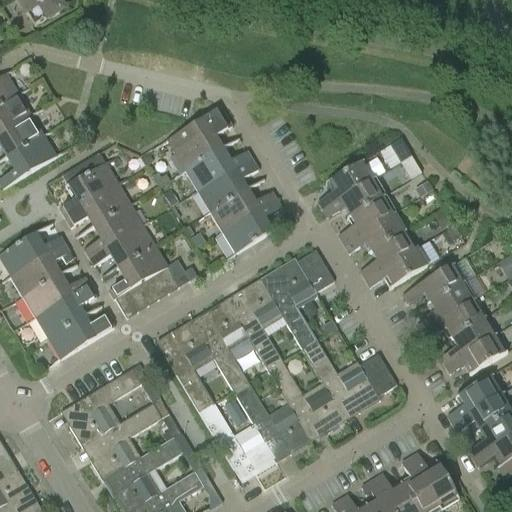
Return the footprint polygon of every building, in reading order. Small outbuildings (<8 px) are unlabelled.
[(61,12),(54,0),(19,0),(18,1),(34,28),(61,12)] [(0,108),(13,100),(1,80),(0,80),(0,108)] [(0,136),(26,121),(13,100),(0,108),(0,136)] [(177,151),(189,172),(219,153),(212,141),(231,129),(226,120),(177,151)] [(0,147),(1,147),(9,159),(38,142),(26,121),(0,136),(0,147)] [(377,153),(388,171),(396,166),(406,182),(419,174),(398,140),(377,153)] [(51,163),(38,142),(9,159),(16,172),(0,181),(0,190),(2,193),(51,163)] [(227,166),(219,153),(189,172),(201,192),(251,161),(247,154),(227,166)] [(95,159),(83,166),(62,178),(75,200),(59,210),(65,220),(114,190),(101,169),(95,159)] [(201,192),(214,213),(244,194),(237,182),(256,170),(251,161),(201,192)] [(317,204),(322,213),(374,181),(363,164),(326,187),(331,196),(317,204)] [(341,212),(347,221),(384,199),(374,181),(322,213),(327,221),(341,212)] [(126,211),(114,190),(65,220),(69,228),(89,216),(97,228),(126,211)] [(252,207),(244,194),(214,213),(227,233),(276,203),(271,195),(252,207)] [(395,216),(384,199),(347,221),(352,230),(338,239),(343,248),(395,216)] [(281,211),(276,203),(227,233),(239,254),(269,236),(261,223),(281,211)] [(84,252),(89,261),(138,231),(126,211),(97,228),(104,240),(84,252)] [(362,247),(368,256),(405,234),(395,216),(343,248),(348,256),(362,247)] [(151,252),(138,231),(89,261),(94,269),(114,257),(121,269),(151,252)] [(359,274),(364,283),(416,251),(405,234),(368,256),(373,266),(359,274)] [(14,277),(65,247),(60,239),(39,251),(32,239),(2,256),(14,277)] [(70,255),(65,247),(14,277),(27,298),(57,280),(49,268),(61,261),(65,267),(73,262),(69,256),(70,255)] [(427,270),(416,251),(364,283),(369,291),(383,282),(390,293),(427,270)] [(115,302),(126,296),(136,290),(146,283),(156,277),(163,273),(151,252),(121,269),(129,282),(109,294),(114,303),(115,302)] [(297,265),(303,276),(321,264),(315,254),(297,265)] [(511,292),(511,261),(509,256),(494,266),(511,292)] [(272,304),(283,322),(302,353),(317,344),(298,312),(318,300),(316,297),(309,286),(303,276),(297,265),(294,261),(293,262),(296,265),(262,286),(272,304)] [(421,300),(426,309),(465,286),(475,279),(464,261),(402,298),(408,308),(421,300)] [(328,275),(321,264),(303,276),(309,286),(328,275)] [(167,271),(179,290),(189,284),(178,265),(167,271)] [(168,296),(179,290),(167,271),(163,273),(156,277),(168,296)] [(334,286),(328,275),(309,286),(316,297),(334,286)] [(156,277),(146,283),(158,303),(168,296),(156,277)] [(64,293),(57,280),(27,298),(39,318),(89,288),(85,281),(64,293)] [(146,283),(136,290),(147,309),(158,303),(146,283)] [(268,374),(283,365),(264,333),(283,322),(272,304),(262,286),(256,289),(254,286),(239,295),(247,308),(234,317),(248,343),(268,374)] [(475,303),(465,286),(426,309),(432,318),(418,326),(423,334),(475,303)] [(95,297),(89,288),(39,318),(51,340),(81,322),(74,309),(95,297)] [(147,309),(136,290),(126,296),(138,315),(147,309)] [(126,322),(138,315),(126,296),(115,302),(126,322)] [(191,325),(214,363),(233,395),(249,386),(229,354),(248,343),(234,317),(226,303),(205,316),(207,319),(199,325),(197,321),(191,325)] [(442,335),(447,344),(486,321),(475,303),(423,334),(428,343),(442,335)] [(440,361),(444,369),(496,338),(486,321),(447,344),(453,353),(440,361)] [(89,335),(81,322),(51,340),(64,360),(114,330),(110,322),(89,335)] [(199,416),(214,407),(195,375),(214,363),(191,325),(171,337),(184,358),(181,360),(174,354),(164,359),(199,416)] [(496,338),(444,369),(449,377),(462,369),(468,379),(507,356),(496,338)] [(317,344),(302,353),(322,387),(343,421),(377,400),(379,403),(380,403),(378,400),(372,389),(365,379),(359,369),(357,365),(337,378),(317,344)] [(365,379),(384,367),(378,357),(359,369),(365,379)] [(343,421),(322,387),(303,398),(283,365),(268,374),(287,407),(301,429),(310,423),(307,417),(311,415),(324,436),(339,427),(337,424),(343,421)] [(391,378),(384,367),(365,379),(372,389),(391,378)] [(103,437),(119,427),(108,408),(142,388),(132,373),(82,403),(91,417),(69,430),(81,450),(95,442),(103,437)] [(372,389),(378,400),(397,389),(391,378),(372,389)] [(452,428),(504,397),(493,379),(455,402),(461,411),(447,419),(452,428)] [(249,386),(233,395),(253,428),(263,444),(269,440),(273,446),(281,441),(290,457),(291,457),(289,453),(308,442),(310,445),(311,445),(301,429),(287,407),(268,419),(249,386)] [(511,415),(511,410),(504,397),(452,428),(457,436),(471,427),(476,437),(511,415)] [(103,437),(95,442),(103,457),(90,465),(102,485),(120,474),(123,472),(140,462),(129,443),(169,418),(160,403),(119,427),(103,437)] [(263,444),(253,428),(234,440),(214,407),(199,416),(241,487),(246,484),(233,462),(242,457),(256,479),(257,478),(254,475),(274,463),(276,466),(277,466),(263,444)] [(468,454),(473,463),(511,438),(511,415),(476,437),(482,446),(468,454)] [(511,438),(473,463),(478,471),(492,463),(504,483),(511,477),(511,438)] [(140,462),(123,472),(120,474),(124,480),(127,478),(131,485),(110,498),(118,511),(135,511),(144,507),(161,497),(149,477),(183,457),(174,441),(140,462)] [(0,483),(17,473),(0,445),(0,483)] [(409,462),(439,511),(443,511),(459,503),(436,465),(426,471),(418,457),(409,462)] [(410,481),(401,487),(415,511),(439,511),(409,462),(401,467),(410,481)] [(0,511),(30,511),(34,510),(29,501),(11,511),(10,511),(7,506),(29,493),(17,473),(0,483),(0,511)] [(144,507),(135,511),(170,511),(204,490),(195,476),(161,497),(144,507)] [(382,478),(375,482),(392,511),(415,511),(401,487),(391,493),(382,478)] [(375,503),(366,508),(368,511),(392,511),(375,482),(366,488),(375,503)] [(368,511),(366,508),(359,511),(355,511),(348,499),(340,504),(344,511),(368,511)]
